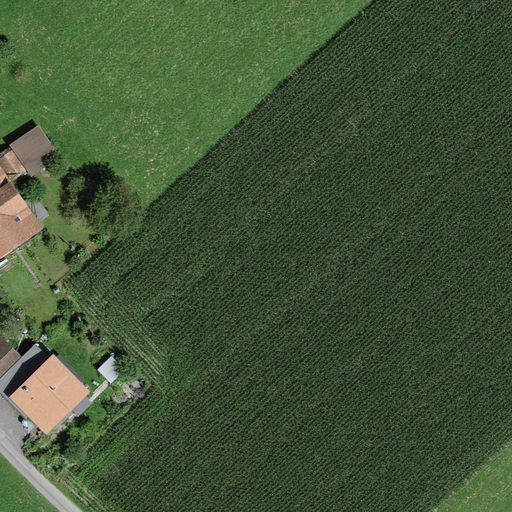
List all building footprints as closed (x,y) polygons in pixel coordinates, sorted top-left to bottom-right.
[(60,156),(38,124),(9,144),(11,146),(0,153),(0,164),(11,181),(27,170),(31,176),(60,156)] [(0,164),(0,255),(43,226),(40,222),(49,215),(34,194),(25,200),(11,181),(0,164)] [(0,376),(22,355),(0,332),(0,376)] [(48,356),(35,343),(22,355),(0,376),(0,391),(6,398),(9,395),(46,433),(91,390),(53,351),(48,356)] [(125,369),(111,354),(97,367),(111,382),(125,369)]
